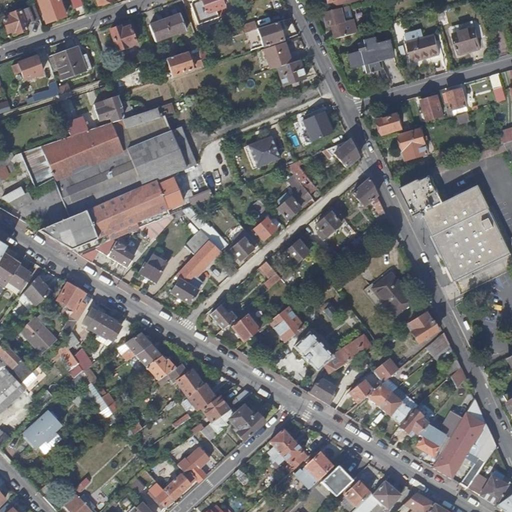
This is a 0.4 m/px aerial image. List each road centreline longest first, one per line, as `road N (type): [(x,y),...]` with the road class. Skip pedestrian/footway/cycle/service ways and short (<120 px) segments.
road 1 (residential): [(506,448),(373,166)]
road 2 (residential): [(373,166),(177,334)]
road 3 (residential): [(295,405),(474,511)]
road 4 (residential): [(0,226),(177,334)]
road 5 (residential): [(347,110),(511,58)]
road 6 (unknown): [(178,150),(334,84)]
road 7 (residential): [(150,0),(0,54)]
road 8 (residential): [(295,405),(178,511)]
road 9 (residential): [(177,334),(295,405)]
road 10 (residential): [(347,110),(293,0)]
